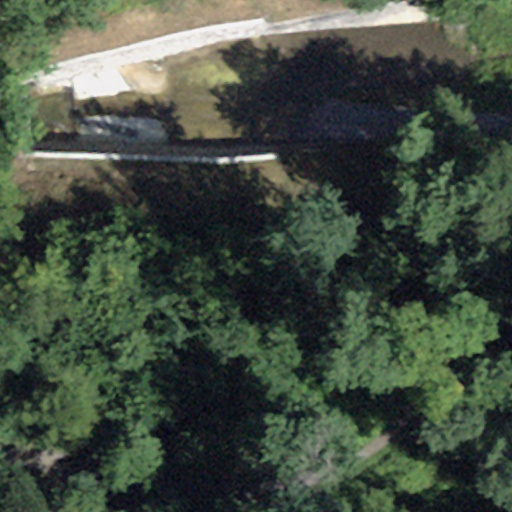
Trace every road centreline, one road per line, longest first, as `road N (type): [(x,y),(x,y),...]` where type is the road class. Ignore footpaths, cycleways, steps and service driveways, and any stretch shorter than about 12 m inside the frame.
road 1 (track): [(511,198),(82,233)]
road 2 (track): [(511,366),(252,441)]
